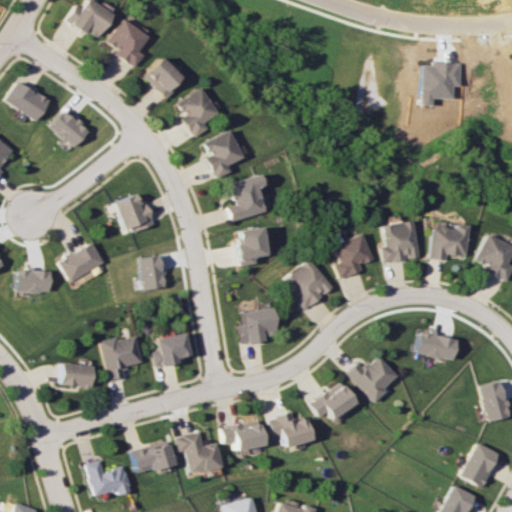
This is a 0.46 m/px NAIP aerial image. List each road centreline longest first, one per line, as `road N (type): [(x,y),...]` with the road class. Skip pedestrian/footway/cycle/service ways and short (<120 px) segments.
road 1 (residential): [(221,390),(267,384),(306,360),(349,315),(430,295),(465,304),(511,338),(505,511)]
road 2 (residential): [(221,390),(186,216),(164,167),(110,101),(12,30)]
road 3 (residential): [(511,17),(422,25),(321,0)]
road 4 (residential): [(42,436),(221,390)]
road 5 (residential): [(0,357),(42,436),(64,511)]
road 6 (residential): [(24,218),(143,134)]
